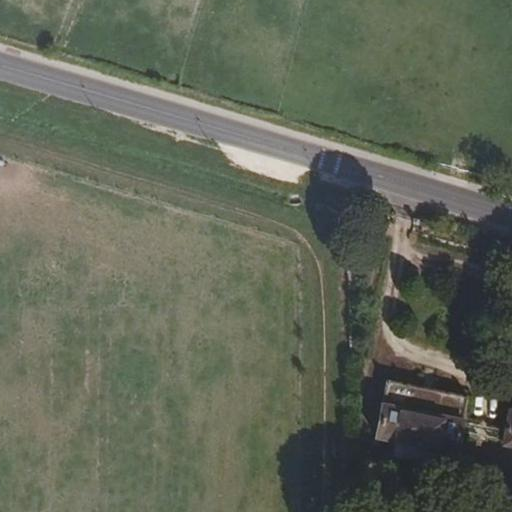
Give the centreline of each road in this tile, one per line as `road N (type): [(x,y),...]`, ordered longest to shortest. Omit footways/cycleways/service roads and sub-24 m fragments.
road 1 (unclassified): [(511,218),(0,66)]
road 2 (track): [(330,164),(320,511)]
